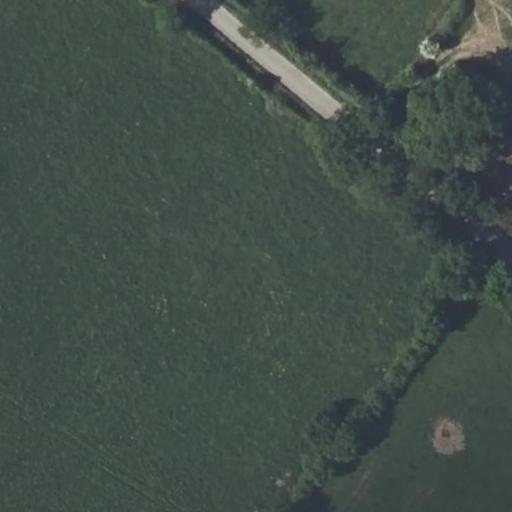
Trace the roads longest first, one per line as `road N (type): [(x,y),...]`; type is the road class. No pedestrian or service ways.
road 1 (unclassified): [(198,0),(511,256)]
road 2 (track): [(492,238),(290,511)]
